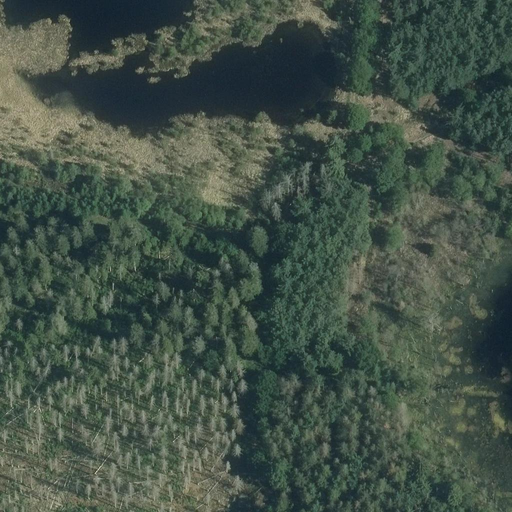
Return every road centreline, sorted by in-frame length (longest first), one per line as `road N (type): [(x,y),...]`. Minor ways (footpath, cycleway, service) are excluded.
road 1 (track): [(358,0),(346,183),(511,97)]
road 2 (track): [(0,220),(269,237),(346,183)]
